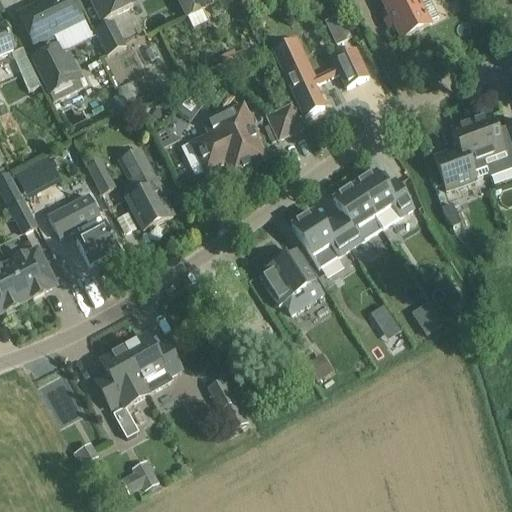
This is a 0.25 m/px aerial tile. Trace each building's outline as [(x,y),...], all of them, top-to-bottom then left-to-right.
[(82,23),(70,0),(51,0),(18,17),(34,49),(49,42),(48,40),(82,23)] [(127,0),(89,0),(101,23),(132,8),(127,0)] [(187,19),(198,13),(201,11),(202,11),(196,0),(176,0),(186,19),(187,19)] [(385,0),(386,1),(382,3),(401,42),(429,28),(427,25),(438,20),(427,0),(426,0),(417,5),(414,0),(385,0)] [(198,13),(187,19),(193,31),(207,23),(202,13),(201,11),(198,13)] [(107,58),(125,49),(113,24),(94,33),(107,58)] [(23,50),(13,54),(3,30),(0,31),(0,59),(11,55),(28,95),(40,90),(23,50)] [(336,71),(315,81),(296,41),(272,53),(304,120),(324,111),(314,89),(339,77),(336,71)] [(57,50),(31,62),(40,80),(48,96),(50,95),(54,104),(83,90),(78,81),(81,80),(68,55),(61,58),(57,50)] [(233,52),(220,58),(225,68),(238,61),(233,52)] [(355,52),(332,62),(336,71),(339,77),(346,91),(368,81),(355,52)] [(301,133),(289,109),(266,120),(277,144),(301,133)] [(209,137),(190,146),(204,176),(226,166),(232,179),(266,163),(256,143),(259,142),(245,112),(226,120),(224,116),(203,126),(209,137)] [(491,117),(470,125),(489,176),(510,168),(508,163),(511,161),(511,126),(507,128),(509,132),(497,136),(496,133),(491,117)] [(457,151),(433,160),(445,194),(476,182),(475,181),(489,176),(484,162),(470,125),(450,132),(457,151)] [(173,218),(139,154),(120,164),(137,197),(126,203),(142,234),(173,218)] [(21,200),(55,187),(44,161),(10,175),(21,200)] [(86,169),(102,198),(116,191),(100,161),(86,169)] [(386,194),(374,175),(353,189),(381,232),(413,212),(397,187),(386,194)] [(381,232),(353,189),(332,202),(344,221),(334,227),(350,252),(381,232)] [(87,197),(47,218),(59,242),(74,233),(77,238),(73,240),(88,269),(117,254),(87,197)] [(9,211),(23,238),(36,231),(22,204),(9,211)] [(441,211),(444,219),(452,230),(460,228),(452,207),(441,211)] [(312,215),(291,229),(319,273),(350,252),(334,227),(324,234),(312,215)] [(14,266),(8,270),(24,302),(31,298),(32,302),(45,295),(44,292),(52,288),(35,256),(27,260),(26,256),(13,263),(14,266)] [(296,256),(286,263),(285,262),(259,279),(279,310),(283,307),(291,318),(322,298),(296,256)] [(17,305),(24,302),(8,270),(1,273),(0,271),(0,313),(4,312),(6,315),(19,309),(17,305)] [(384,307),(375,312),(383,324),(391,319),(384,307)] [(427,307),(416,314),(423,324),(434,317),(427,307)] [(289,325),(278,332),(302,369),(313,361),(289,325)] [(181,373),(165,345),(153,352),(146,340),(123,352),(148,397),(171,385),(169,380),(181,373)] [(108,378),(95,384),(111,412),(121,406),(124,411),(148,397),(123,352),(101,365),(108,378)] [(209,391),(224,417),(238,409),(222,383),(209,391)] [(249,428),(238,409),(224,417),(219,419),(231,438),(249,428)] [(124,411),(113,418),(127,442),(138,435),(124,411)] [(86,450),(74,457),(81,469),(93,462),(86,450)] [(134,476),(122,482),(129,496),(141,489),(143,494),(157,487),(150,473),(145,464),(131,472),(134,476)]
